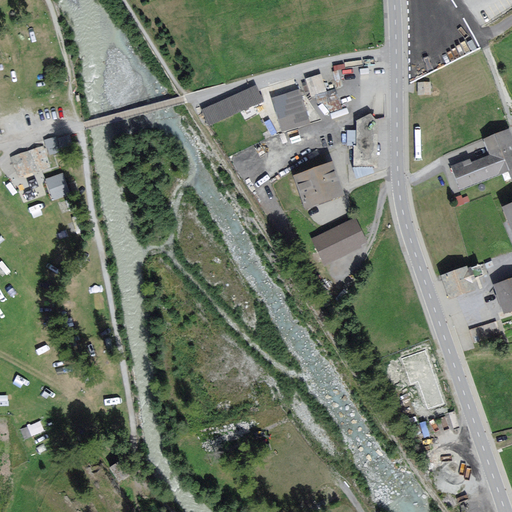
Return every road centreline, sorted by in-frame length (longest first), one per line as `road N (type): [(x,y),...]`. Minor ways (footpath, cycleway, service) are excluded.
road 1 (tertiary): [(398,53),(401,210),(506,511)]
road 2 (residential): [(398,53),(347,58),(78,126)]
road 3 (track): [(0,356),(116,417),(138,478)]
road 4 (track): [(48,0),(78,126)]
